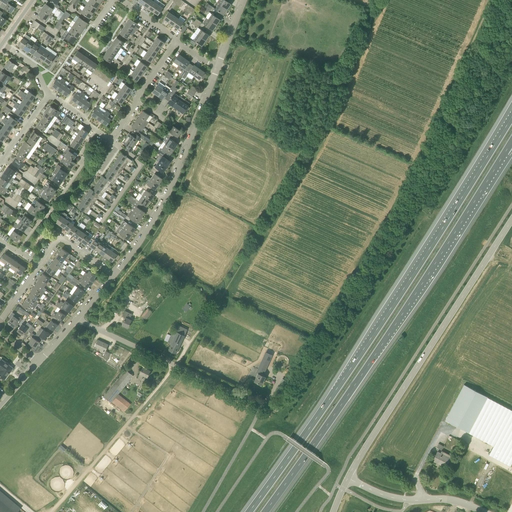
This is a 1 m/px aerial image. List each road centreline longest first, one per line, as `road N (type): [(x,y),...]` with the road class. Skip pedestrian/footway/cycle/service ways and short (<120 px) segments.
road 1 (motorway): [(510,120),(248,511)]
road 2 (motorway): [(264,511),(504,153)]
road 3 (tertiary): [(347,478),(511,219)]
road 4 (residential): [(114,275),(170,186),(218,66)]
road 5 (unclassified): [(272,407),(76,319)]
road 6 (track): [(50,511),(175,366)]
road 7 (unknown): [(429,496),(416,474),(441,432),(464,435),(511,471)]
road 8 (residential): [(112,141),(177,41)]
